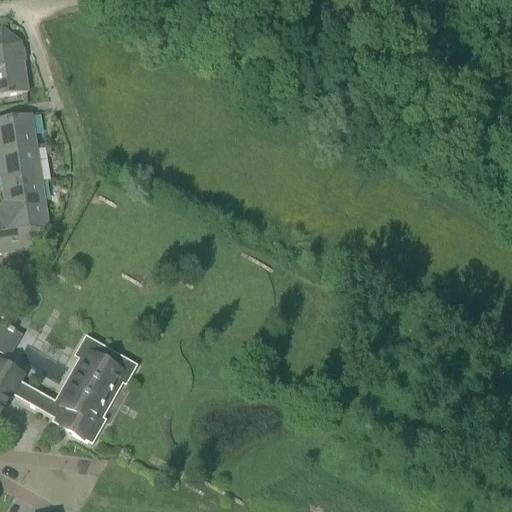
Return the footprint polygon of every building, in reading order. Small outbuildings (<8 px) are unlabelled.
[(2,31),(0,31),(0,52),(10,38),(2,31)] [(10,38),(0,52),(0,98),(27,95),(19,45),(10,38)] [(0,120),(0,155),(35,150),(30,116),(0,120)] [(40,184),(35,150),(0,155),(0,175),(2,189),(40,184)] [(11,209),(6,216),(41,242),(48,233),(40,184),(2,189),(4,204),(11,209)] [(0,255),(35,250),(41,242),(6,216),(1,223),(0,221),(0,255)] [(0,353),(9,357),(16,335),(0,329),(0,353)] [(105,423),(97,418),(117,384),(125,388),(137,368),(86,339),(75,358),(85,364),(61,407),(17,382),(20,376),(0,364),(0,416),(11,398),(70,431),(68,435),(91,448),(105,423)]
